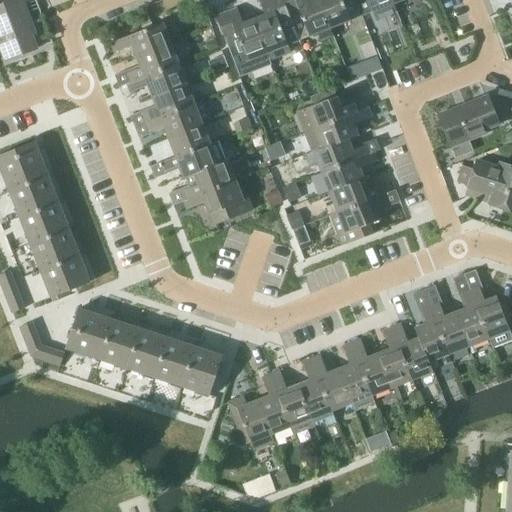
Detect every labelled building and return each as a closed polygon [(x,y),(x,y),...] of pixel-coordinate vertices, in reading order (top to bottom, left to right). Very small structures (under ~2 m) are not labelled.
[(10,0),(0,4),(0,46),(6,62),(38,49),(29,27),(32,26),(23,3),(30,0),(10,0)] [(300,41),(283,0),(262,0),(260,1),(269,23),(258,27),(268,53),(271,59),(293,50),(291,44),(300,41)] [(334,36),(331,29),(331,30),(320,3),(309,7),(306,0),(283,0),(300,41),(318,34),(321,41),(334,36)] [(363,17),(355,0),(328,0),(320,3),(331,30),(331,29),(363,17)] [(397,12),(394,4),(392,0),(355,0),(363,17),(372,13),(375,21),(397,12)] [(268,53),(258,27),(246,32),(238,9),(216,18),(225,40),(237,35),(247,62),(268,53)] [(131,45),(135,57),(136,57),(170,43),(162,22),(110,43),(114,52),(131,45)] [(128,70),(113,75),(118,87),(126,84),(178,63),(170,43),(136,57),(140,68),(129,72),(128,70)] [(147,85),(152,97),(186,84),(178,63),(126,84),(129,92),(147,85)] [(134,127),(194,104),(186,84),(152,97),(156,108),(145,112),(144,110),(129,115),(134,127)] [(511,95),(498,92),(492,90),(485,88),(484,93),(510,100),(508,107),(511,108),(511,95)] [(316,128),(368,108),(364,99),(347,106),(342,94),(308,107),(316,128)] [(488,97),(440,116),(452,147),(485,134),(483,131),(498,125),(488,97)] [(163,126),(167,137),(202,123),(194,104),(134,127),(138,138),(153,132),(152,130),(163,126)] [(368,108),(316,128),(323,147),(324,147),(348,138),(349,139),(358,135),(354,124),(371,117),(368,108)] [(175,157),(210,144),(202,123),(167,137),(174,156),(175,157)] [(349,139),(348,138),(324,147),(323,147),(306,153),(307,154),(311,166),(319,164),(322,173),(374,152),(371,142),(353,149),(349,139)] [(41,170),(46,168),(35,140),(0,153),(0,164),(7,183),(41,170)] [(183,178),(185,177),(193,174),(193,173),(218,164),(217,163),(210,144),(175,157),(174,156),(149,165),(154,177),(168,172),(168,170),(179,166),(183,178)] [(268,149),(272,159),(285,154),(281,144),(268,149)] [(378,160),(374,152),(322,173),(330,192),(364,179),(360,167),(378,160)] [(173,205),(184,201),(236,181),(228,159),(217,163),(218,164),(193,173),(193,174),(185,177),(188,186),(169,193),(173,205)] [(511,210),(511,166),(499,162),(497,167),(476,160),(469,183),(485,188),(485,187),(494,189),(489,203),(511,210)] [(277,167),(282,180),(290,177),(284,164),(277,167)] [(7,183),(18,211),(57,196),(46,168),(41,170),(7,183)] [(330,192),(338,213),(390,192),(386,183),(369,190),(364,179),(330,192)] [(244,200),(236,181),(184,201),(187,210),(205,203),(209,214),(211,214),(215,225),(252,211),(247,198),(244,200)] [(286,189),(291,200),(302,195),(297,184),(286,189)] [(390,192),(338,213),(330,216),(341,246),(376,233),(372,223),(380,220),(376,208),(383,206),(384,209),(400,202),(395,190),(390,192)] [(62,224),(67,223),(57,196),(18,211),(28,237),(62,224)] [(301,211),(288,216),(293,228),(306,223),(301,211)] [(28,237),(39,266),(42,265),(78,252),(67,223),(62,224),(28,237)] [(308,225),(297,229),(302,242),(313,238),(308,225)] [(39,266),(50,296),(51,296),(89,281),(78,252),(42,265),(39,266)] [(15,264),(0,270),(3,275),(17,270),(15,264)] [(476,269),(466,273),(490,337),(510,329),(497,296),(486,300),(481,289),(484,288),(476,269)] [(3,275),(5,281),(19,275),(17,270),(3,275)] [(490,337),(466,273),(454,278),(461,297),(464,296),(468,307),(457,312),(470,345),(490,337)] [(19,275),(5,281),(7,287),(22,281),(19,275)] [(22,281),(7,287),(9,292),(24,287),(22,281)] [(470,345),(457,312),(445,316),(441,305),(443,304),(436,285),(426,289),(450,352),(470,345)] [(24,287),(9,292),(12,298),(26,292),(24,287)] [(430,361),(450,352),(426,289),(414,294),(421,313),(423,312),(428,323),(416,327),(420,337),(421,337),(429,361),(430,361)] [(26,292),(12,298),(14,304),(29,298),(26,292)] [(108,317),(104,316),(79,307),(66,346),(95,356),(96,352),(108,317)] [(122,360),(134,325),(108,317),(96,352),(95,356),(120,364),(122,360)] [(22,328),(24,333),(37,329),(35,323),(22,328)] [(421,337),(420,337),(410,341),(403,323),(394,327),(414,378),(434,371),(430,361),(429,361),(421,337)] [(163,340),(165,336),(134,325),(122,360),(120,364),(151,375),(163,340)] [(381,353),(394,386),(414,378),(394,327),(385,330),(392,348),(381,353)] [(24,333),(27,339),(39,334),(37,329),(24,333)] [(27,339),(29,344),(41,340),(39,334),(27,339)] [(151,375),(182,385),(195,349),(195,346),(165,336),(163,340),(151,375)] [(394,386),(381,353),(370,357),(363,339),(354,342),(374,394),(394,386)] [(29,344),(33,355),(42,343),(41,340),(29,344)] [(377,401),(374,394),(354,342),(345,346),(351,364),(341,368),(353,402),(356,409),(377,401)] [(43,358),(47,345),(42,343),(33,355),(43,358)] [(48,360),(53,346),(48,345),(43,358),(48,360)] [(53,362),(58,348),(53,346),(48,360),(53,362)] [(210,394),(223,355),(195,346),(195,349),(182,385),(210,394)] [(58,363),(62,350),(58,348),(53,362),(58,363)] [(353,402),(341,368),(329,373),(322,354),(314,357),(334,410),(353,402)] [(339,423),(334,410),(314,357),(305,361),(312,379),(300,384),(316,425),(326,421),(328,427),(339,423)] [(316,425),(300,384),(288,388),(282,370),(273,374),(293,425),(295,433),(316,425)] [(273,433),(293,425),(273,374),(263,378),(270,395),(260,399),(273,433)] [(276,441),(273,433),(260,399),(238,407),(254,449),(276,441)] [(287,469),(274,474),(279,484),(291,479),(287,469)]
